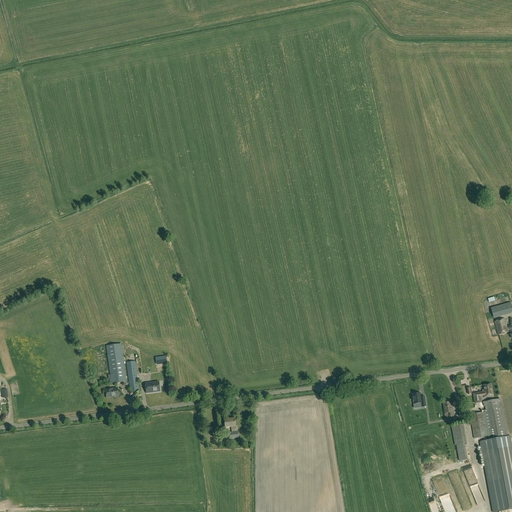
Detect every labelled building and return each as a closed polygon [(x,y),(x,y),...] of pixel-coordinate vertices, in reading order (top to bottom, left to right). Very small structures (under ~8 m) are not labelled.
[(493,318),(511,313),(511,307),(511,302),(490,308),(493,318)] [(495,322),(499,335),(508,332),(508,330),(507,327),(505,319),(495,322)] [(126,382),(121,344),(107,346),(112,384),(126,382)] [(156,357),(157,364),(167,363),(166,356),(156,357)] [(135,361),(127,362),(131,392),(139,391),(135,361)] [(160,391),(159,382),(145,384),(147,393),(160,391)] [(483,407),(481,398),(483,396),(484,396),(484,397),(493,396),(491,384),(484,385),(485,392),(473,394),(476,408),(483,407)] [(1,389),(1,397),(9,396),(9,388),(1,389)] [(106,390),(107,398),(119,397),(118,389),(106,390)] [(423,400),(422,393),(414,394),(416,404),(422,403),(422,407),(428,407),(427,400),(423,400)] [(501,399),(483,402),(485,410),(484,410),(484,412),(470,415),(474,438),(488,436),(491,450),(488,451),(494,481),(511,477),(511,445),(510,446),(501,399)] [(452,409),(452,403),(444,403),(445,414),(450,413),(450,417),(454,417),(453,409),(452,409)] [(228,433),(229,439),(239,438),(237,426),(236,426),(235,418),(225,420),(226,428),(232,427),(232,432),(228,433)] [(468,458),(465,443),(468,442),(464,423),(454,425),(460,460),(468,458)]
